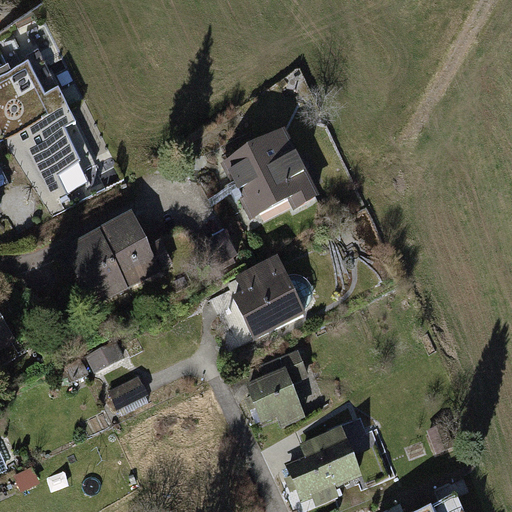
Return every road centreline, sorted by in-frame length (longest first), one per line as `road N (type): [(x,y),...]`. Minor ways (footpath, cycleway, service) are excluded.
road 1 (track): [(491,0),(398,179),(386,187)]
road 2 (residential): [(274,511),(213,379)]
